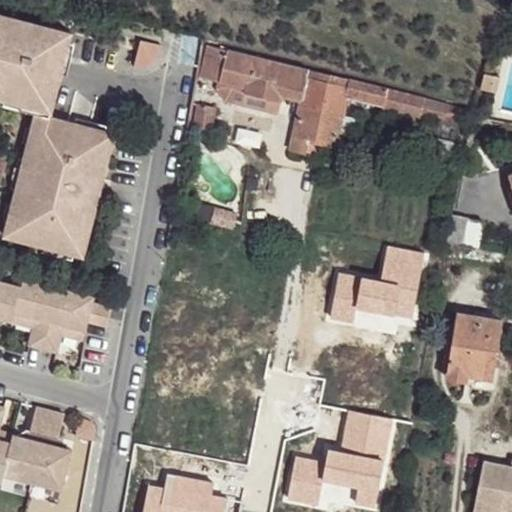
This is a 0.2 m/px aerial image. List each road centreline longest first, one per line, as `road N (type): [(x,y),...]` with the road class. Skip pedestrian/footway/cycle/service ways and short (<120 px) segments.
road 1 (residential): [(122,404),(182,69)]
road 2 (unknown): [(306,511),(345,190)]
road 3 (residential): [(122,404),(0,374)]
